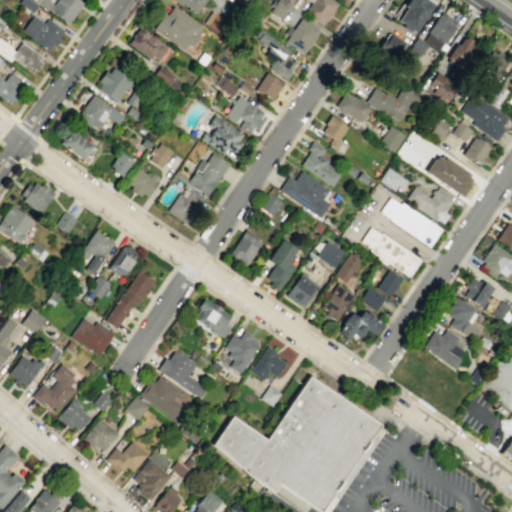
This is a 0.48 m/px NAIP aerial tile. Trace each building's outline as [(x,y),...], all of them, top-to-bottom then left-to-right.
[(17,0),(29,0),(36,5),(30,12),(16,2),(17,0)] [(54,0),(76,0),(81,3),(66,23),(47,10),(54,0)] [(203,0),(194,13),(181,4),(180,6),(171,0),(203,0)] [(279,18),(287,7),(275,0),(268,11),(279,18)] [(331,0),(336,3),(320,26),(302,13),(309,2),(306,0),(331,0)] [(412,31),(432,3),(427,0),(404,0),(401,5),(404,7),(394,20),(401,25),(400,27),(406,31),(408,29),(412,31)] [(170,7),(200,26),(195,33),(197,34),(190,45),(186,42),(181,50),(149,29),(161,11),(165,14),(170,7)] [(210,10),(228,22),(219,34),(202,22),(210,10)] [(440,12),(454,22),(452,25),(454,26),(442,43),(446,46),(443,50),(438,47),(434,52),(419,42),(426,32),(425,31),(437,14),(438,15),(440,12)] [(45,19),(61,30),(57,36),(60,38),(54,47),(50,44),(46,50),(19,31),(31,15),(42,23),(45,19)] [(298,17),(317,30),(302,53),(283,40),(298,17)] [(165,47),(137,27),(125,43),(147,60),(150,56),(156,60),(165,47)] [(284,80),(290,71),(288,69),(292,63),(284,58),(290,50),(257,28),(251,37),(266,47),(261,54),(271,61),(266,68),(284,80)] [(386,33),(401,42),(386,65),(371,56),(386,33)] [(464,37),(471,41),(474,37),(479,41),(460,69),(443,57),(454,42),(456,44),(461,37),(463,38),(464,37)] [(20,41),(41,57),(38,61),(41,63),(35,71),(32,69),(30,73),(10,59),(8,62),(0,56),(0,39),(14,49),(20,41)] [(496,50),(507,58),(489,85),(474,74),(490,50),(494,53),(496,50)] [(200,51),(208,57),(202,66),(194,60),(200,51)] [(222,67),(218,72),(209,66),(213,61),(222,67)] [(158,65),(172,76),(166,85),(151,74),(158,65)] [(111,67),(132,82),(126,90),(123,88),(113,102),(94,89),(98,83),(95,81),(103,70),(107,73),(111,67)] [(0,80),(1,81),(7,72),(23,84),(8,104),(0,97),(0,80)] [(263,72),(280,82),(270,98),(260,92),(258,94),(251,90),(263,72)] [(435,72),(456,85),(444,104),(423,90),(435,72)] [(218,75),(235,87),(229,95),(212,84),(218,75)] [(240,81),(250,88),(246,95),(235,88),(240,81)] [(506,91),(494,84),(483,100),(495,108),(506,91)] [(396,120),(364,101),(373,86),(393,98),(401,85),(422,98),(417,106),(408,100),(396,120)] [(343,91),(368,107),(358,122),(333,106),(343,91)] [(123,101),(130,92),(138,97),(131,107),(123,101)] [(505,117),(468,93),(456,111),(471,120),(468,124),(493,141),(502,127),(499,125),(505,117)] [(121,115),(91,94),(74,117),(87,127),(89,124),(96,129),(105,117),(115,124),(121,115)] [(262,112),(236,94),(222,115),(247,132),(252,125),(256,128),(261,120),(258,118),(262,112)] [(128,106),(123,113),(133,121),(138,114),(128,106)] [(212,115),(240,134),(236,140),(240,143),(233,153),(225,147),(220,154),(197,138),(202,130),(207,134),(211,129),(205,125),(212,115)] [(329,115),(333,117),(332,118),(345,127),(337,138),(340,141),(339,143),(345,146),(340,153),(326,143),(330,138),(320,131),(324,124),(323,123),(329,115)] [(435,137),(425,129),(435,116),(446,125),(442,131),(445,134),(441,139),(436,135),(435,137)] [(456,121),(469,130),(462,142),(448,133),(456,121)] [(387,124),(402,134),(391,152),(375,142),(387,124)] [(80,159),(54,141),(64,126),(94,148),(87,157),(83,155),(80,159)] [(472,136),(460,154),(477,165),(478,163),(481,165),(485,159),(483,157),(489,148),(485,145),(486,144),(475,136),(475,138),(472,136)] [(137,144),(145,149),(149,143),(142,137),(137,144)] [(311,140),(323,148),(318,155),(326,161),(325,163),(336,170),(334,174),(337,176),(330,187),(298,165),(308,151),(305,149),(311,140)] [(159,168),(170,150),(157,142),(154,148),(151,146),(146,153),(149,155),(145,160),(159,168)] [(131,160),(117,151),(107,167),(121,176),(131,160)] [(204,197),(227,163),(209,151),(203,160),(199,157),(192,167),(193,169),(184,183),(204,197)] [(422,172),(431,158),(433,160),(435,156),(437,157),(440,154),(469,174),(467,177),(470,179),(467,183),(469,184),(460,197),(422,172)] [(134,167),(147,175),(149,172),(157,177),(154,181),(155,182),(145,197),(140,193),(138,197),(127,189),(130,186),(124,182),(134,167)] [(400,186),(404,180),(385,167),(377,180),(391,190),(396,183),(400,186)] [(299,170),(327,188),(326,190),(328,191),(324,198),(326,200),(325,202),(327,203),(317,217),(276,190),(286,175),(292,179),(299,170)] [(20,200),(38,212),(52,191),(48,189),(48,188),(40,182),(38,185),(33,182),(30,186),(25,183),(18,194),(23,197),(20,200)] [(412,185),(404,197),(440,223),(446,214),(443,212),(451,200),(434,188),(427,198),(423,195),(424,194),(412,185)] [(189,190),(202,199),(184,225),(164,210),(176,193),(184,198),(189,190)] [(270,216),(279,202),(265,192),(256,206),(270,216)] [(427,247),(439,229),(399,202),(398,203),(388,196),(377,211),(388,218),(387,220),(427,247)] [(0,217),(9,204),(31,219),(21,233),(23,234),(16,244),(0,232),(0,217)] [(64,232),(74,219),(62,210),(52,224),(64,232)] [(511,252),(493,239),(505,222),(508,224),(511,219),(511,252)] [(315,221),(322,226),(318,233),(310,228),(315,221)] [(367,250),(407,277),(419,259),(375,229),(374,230),(368,226),(358,241),(368,248),(367,250)] [(243,228),(256,237),(254,239),(258,241),(244,263),(236,257),(234,259),(226,254),(243,228)] [(93,230),(112,242),(90,274),(82,269),(87,262),(76,255),(93,230)] [(279,239),(294,249),(286,261),(293,266),(276,292),(265,285),(268,280),(264,277),(269,270),(262,265),(279,239)] [(324,240),(341,251),(331,267),(314,255),(324,240)] [(30,243),(45,252),(39,261),(25,251),(30,243)] [(491,244),(511,259),(511,274),(506,270),(499,280),(494,276),(492,278),(479,269),(483,263),(479,260),(491,244)] [(105,268),(116,275),(118,273),(122,275),(134,258),(134,254),(133,250),(131,248),(127,246),(123,245),(119,246),(105,268)] [(331,275),(347,251),(358,259),(355,263),(357,264),(352,272),(350,270),(342,282),(331,275)] [(17,256),(26,264),(21,270),(11,262),(17,256)] [(102,320),(114,328),(128,307),(129,307),(133,302),(135,303),(142,293),(143,294),(147,289),(145,288),(151,280),(136,269),(121,292),(118,290),(113,298),(115,300),(102,320)] [(386,269),(399,278),(386,297),(373,288),(386,269)] [(299,272),(316,284),(300,307),(283,295),(299,272)] [(95,274),(108,283),(98,298),(85,290),(95,274)] [(479,280),(490,288),(484,296),(487,298),(488,295),(498,302),(499,300),(508,306),(498,321),(460,296),(465,289),(461,287),(468,275),(477,282),(479,280)] [(335,284),(351,294),(349,298),(352,299),(344,312),(341,310),(334,320),(324,313),(326,311),(320,307),(335,284)] [(366,285),(382,296),(373,311),(356,300),(366,285)] [(43,300),(51,306),(61,292),(53,286),(43,300)] [(454,296),(473,308),(471,311),(475,313),(469,323),(478,328),(471,339),(448,324),(452,318),(443,313),(454,296)] [(221,338),(229,327),(223,323),(228,315),(218,309),(219,308),(210,301),(208,303),(200,298),(195,306),(197,308),(191,317),(221,338)] [(19,323),(30,308),(43,318),(33,333),(19,323)] [(364,311),(373,317),(372,318),(380,324),(372,334),(365,329),(361,336),(357,336),(351,332),(346,339),(335,332),(341,323),(340,323),(345,316),(346,316),(349,312),(356,317),(360,310),(364,313),(364,311)] [(67,335),(80,317),(91,325),(94,321),(112,333),(96,356),(67,335)] [(0,325),(5,319),(15,327),(1,346),(8,350),(0,360),(0,325)] [(420,347),(431,330),(439,335),(443,328),(456,337),(452,343),(461,350),(456,358),(458,359),(452,369),(420,347)] [(226,366),(236,373),(256,345),(254,344),(256,341),(248,335),(249,334),(242,329),(236,336),(230,332),(220,346),(228,351),(225,356),(231,360),(226,366)] [(68,341),(72,345),(67,351),(63,347),(68,341)] [(41,354),(48,344),(57,350),(50,361),(41,354)] [(265,345),(247,371),(261,380),(262,378),(264,379),(267,375),(264,374),(266,371),(274,377),(283,363),(274,357),(276,354),(273,352),(274,351),(265,345)] [(173,349),(193,362),(185,375),(205,388),(198,398),(154,369),(163,356),(166,359),(173,349)] [(5,373),(19,355),(28,361),(30,358),(35,362),(37,359),(41,362),(22,387),(5,373)] [(87,361),(93,366),(87,372),(81,367),(87,361)] [(47,389),(54,380),(49,376),(59,364),(72,374),(68,378),(71,380),(67,385),(72,389),(55,410),(51,407),(49,409),(40,401),(38,404),(29,396),(40,383),(47,389)] [(474,368),(482,373),(475,385),(466,379),(474,368)] [(308,375),(377,424),(352,461),(318,511),(309,506),(278,484),(272,493),(247,475),(210,445),(230,416),(264,439),(308,375)] [(156,376),(176,390),(170,398),(180,406),(170,419),(135,395),(146,380),(151,383),(156,376)] [(278,392),(266,386),(260,399),(271,405),(278,392)] [(90,404),(100,392),(108,399),(99,411),(90,404)] [(121,408),(132,395),(146,406),(135,419),(121,408)] [(78,409),(87,416),(76,429),(70,425),(68,428),(54,417),(71,397),(78,403),(77,405),(80,407),(78,409)] [(79,439),(98,417),(115,433),(101,450),(93,444),(89,448),(79,439)] [(511,437),(511,461),(500,453),(511,437)] [(129,440),(145,454),(130,471),(123,466),(120,470),(113,464),(111,466),(102,459),(113,447),(119,452),(129,440)] [(0,446),(2,444),(15,456),(2,471),(7,476),(11,472),(21,481),(0,504),(0,446)] [(186,468),(180,464),(186,457),(192,461),(186,468)] [(146,458),(167,474),(149,497),(134,486),(143,475),(137,471),(146,458)] [(167,468),(175,459),(180,464),(186,468),(178,477),(167,468)] [(32,511),(27,507),(41,489),(55,500),(46,511),(32,511)] [(14,511),(0,511),(0,510),(18,490),(27,498),(14,511)] [(218,501),(208,511),(204,511),(196,505),(194,503),(205,490),(218,501)] [(163,511),(152,503),(162,491),(176,502),(167,511),(163,511)]
